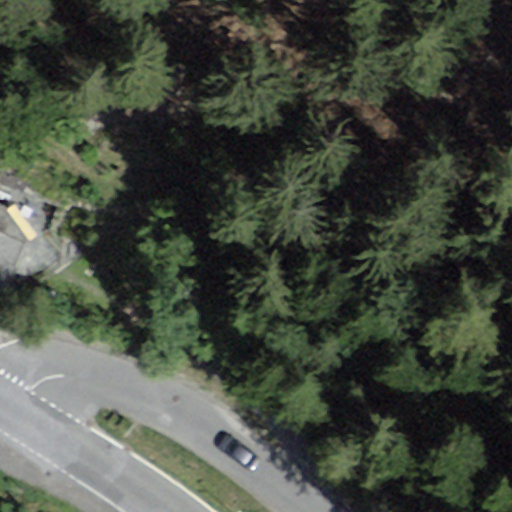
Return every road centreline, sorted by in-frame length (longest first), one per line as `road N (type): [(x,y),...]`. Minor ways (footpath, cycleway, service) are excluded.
road 1 (unclassified): [(8,406),(36,385),(62,382),(151,399),(292,511)]
road 2 (tertiary): [(8,406),(168,511)]
